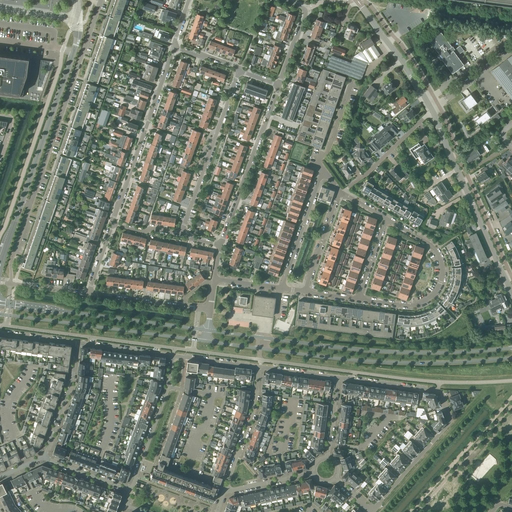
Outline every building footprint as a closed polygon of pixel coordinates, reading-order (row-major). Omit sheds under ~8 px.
[(180,2),(173,0),(170,0),(169,6),(170,7),(178,10),(180,2)] [(115,1),(113,6),(123,10),(125,5),(115,1)] [(140,8),(153,13),(156,6),(142,1),(140,8)] [(113,6),(111,11),(121,15),(123,10),(113,6)] [(111,11),(110,17),(120,20),(121,15),(111,11)] [(174,21),(176,14),(168,11),(168,12),(165,11),(162,20),(168,22),(169,19),(174,21)] [(197,14),(195,20),(201,22),(204,23),(205,21),(202,20),(203,16),(197,14)] [(108,16),(106,22),(117,26),(120,20),(110,17),(108,16)] [(276,18),(282,20),(292,24),(293,20),(286,18),(280,16),(279,17),(277,16),(276,18)] [(317,19),(314,25),(322,28),(324,22),(317,19)] [(195,20),(193,26),(199,28),(200,24),(203,25),(204,23),(201,22),(195,20)] [(280,26),(283,27),(290,30),(292,24),(282,20),(280,26)] [(106,22),(103,29),(115,33),(117,26),(106,22)] [(314,25),(312,31),(320,34),(322,28),(314,25)] [(344,37),(350,40),(352,36),(354,32),(356,33),(358,29),(355,28),(355,27),(354,26),(353,26),(352,26),(348,25),(344,37)] [(199,28),(193,26),(191,32),(197,34),(199,28)] [(283,27),(281,33),(288,35),(290,30),(283,27)] [(101,35),(103,36),(113,39),(115,33),(103,29),(101,35)] [(156,37),(167,41),(169,35),(168,35),(169,33),(159,29),(156,37)] [(288,35),(281,33),(278,31),(275,39),(281,42),(282,39),(286,40),(288,35)] [(320,34),(312,31),(310,37),(318,39),(320,34)] [(141,36),(150,40),(152,35),(143,32),(141,36)] [(197,34),(191,32),(189,38),(195,40),(196,36),(199,37),(200,35),(197,34)] [(457,52),(459,54),(464,51),(460,46),(455,49),(453,51),(454,49),(452,46),(451,46),(440,32),(429,41),(440,55),(439,56),(441,59),(452,73),(463,65),(455,53),(457,52)] [(103,36),(101,41),(111,44),(113,39),(103,36)] [(360,44),(364,50),(373,44),(373,43),(372,41),(372,40),(371,38),(370,39),(370,38),(360,44)] [(101,41),(100,46),(110,49),(111,44),(101,41)] [(208,47),(214,50),(217,43),(210,41),(208,47)] [(154,42),(151,50),(162,54),(165,48),(160,47),(161,45),(154,42)] [(214,50),(220,52),(223,46),(217,43),(214,50)] [(264,44),(263,46),(280,53),(281,48),(274,45),(273,48),(264,44)] [(375,48),(373,44),(364,50),(353,57),(351,63),(331,55),(327,67),(360,80),(367,64),(369,65),(369,63),(380,56),(376,49),(375,50),(374,48),(375,48)] [(100,46),(98,51),(108,54),(110,49),(100,46)] [(220,52),(226,54),(229,48),(223,46),(220,52)] [(271,52),(270,56),(278,58),(280,53),(263,46),(263,47),(266,48),(270,50),(269,52),(271,52)] [(235,50),(229,48),(226,54),(233,56),(235,50)] [(306,49),(304,53),(314,57),(315,56),(312,55),(313,51),(306,49)] [(151,50),(149,56),(160,60),(162,54),(151,50)] [(98,51),(96,56),(106,59),(108,54),(98,51)] [(303,58),(313,61),(314,57),(304,53),(303,58)] [(0,94),(23,97),(26,79),(29,58),(0,54),(0,94)] [(511,54),(490,72),(511,100),(511,54)] [(268,55),(266,60),(276,63),(278,58),(270,56),(268,55)] [(96,56),(94,61),(104,64),(106,59),(96,56)] [(313,61),(303,58),(301,63),(311,66),(313,61)] [(261,64),(274,69),(276,63),(266,60),(263,59),(261,64)] [(92,60),(90,67),(102,71),(104,64),(94,61),(92,60)] [(181,61),(178,67),(185,69),(187,63),(181,61)] [(148,64),(146,71),(155,75),(157,68),(148,64)] [(205,75),(208,69),(201,66),(199,73),(202,74),(201,78),(201,79),(203,80),(204,78),(205,75)] [(90,67),(88,73),(100,77),(102,71),(90,67)] [(178,67),(176,73),(183,75),(185,69),(178,67)] [(299,68),(297,74),(304,77),(307,71),(299,68)] [(205,75),(211,77),(213,71),(208,69),(205,75)] [(323,69),(321,74),(327,77),(329,73),(334,75),(333,78),(343,82),(345,77),(323,69)] [(155,75),(146,71),(144,78),(153,81),(155,75)] [(211,77),(217,79),(220,73),(213,71),(211,77)] [(100,77),(88,73),(86,79),(98,83),(100,77)] [(176,73),(174,79),(180,82),(183,75),(176,73)] [(220,73),(217,79),(223,82),(226,75),(220,73)] [(304,77),(297,74),(295,80),(302,82),(303,80),(306,81),(307,78),(304,77)] [(321,74),(319,79),(342,87),(343,82),(333,78),(332,82),(325,80),(326,76),(327,77),(321,74)] [(180,82),(174,79),(172,85),(178,88),(180,82)] [(316,81),(313,80),(311,79),(308,87),(313,89),(315,83),(316,81)] [(319,79),(317,85),(324,87),(325,83),(331,85),(330,89),(340,92),(342,87),(319,79)] [(131,86),(150,92),(152,86),(133,80),(131,86)] [(391,82),(387,85),(387,84),(384,87),(384,88),(382,89),(385,92),(384,92),(386,95),(395,88),(395,87),(395,86),(394,85),(393,85),(391,82)] [(87,83),(85,88),(95,91),(97,86),(87,83)] [(244,91),(249,93),(252,85),(247,83),(244,91)] [(294,83),(291,90),(302,94),(305,87),(294,83)] [(254,95),(257,87),(252,85),(249,93),(254,95)] [(315,89),(314,89),(338,97),(339,96),(340,92),(330,89),(328,92),(323,90),(324,87),(317,85),(316,89),(315,89)] [(371,85),(364,95),(372,101),(375,97),(372,95),(376,91),(377,90),(371,85)] [(262,88),(257,87),(254,95),(259,97),(262,88)] [(85,88),(83,93),(93,96),(95,91),(85,88)] [(267,90),(262,88),(259,97),(264,99),(267,90)] [(467,88),(461,93),(465,97),(470,93),(467,88)] [(128,93),(137,96),(139,96),(147,99),(149,94),(141,91),(137,89),(136,93),(129,90),(128,93)] [(314,89),(313,94),(319,97),(320,93),(327,95),(326,99),(336,103),(337,100),(338,97),(314,89)] [(291,90),(288,97),(300,101),(302,94),(291,90)] [(170,91),(168,97),(175,99),(177,100),(178,97),(176,97),(177,93),(170,91)] [(83,93),(81,98),(91,102),(93,96),(83,93)] [(313,94),(311,99),(335,108),(336,103),(326,99),(325,102),(318,100),(319,97),(313,94)] [(470,94),(464,98),(462,100),(462,101),(460,102),(464,108),(465,109),(465,108),(467,109),(468,108),(468,109),(477,103),(470,94)] [(126,95),(125,98),(145,106),(146,101),(139,99),(138,100),(134,99),(134,98),(126,95)] [(407,101),(403,95),(396,100),(400,106),(407,101)] [(168,97),(166,103),(173,105),(175,99),(168,97)] [(209,97),(207,103),(214,106),(215,104),(217,100),(209,97)] [(300,101),(288,97),(286,103),(297,107),(300,101)] [(81,98),(80,103),(90,107),(91,102),(81,98)] [(145,106),(125,98),(124,98),(123,101),(132,104),(135,105),(135,104),(136,105),(136,107),(143,110),(145,106)] [(311,99),(309,105),(315,107),(317,103),(323,105),(322,109),(333,113),(335,108),(311,99)] [(80,103),(78,108),(88,112),(90,107),(80,103)] [(166,103),(164,109),(171,112),(173,105),(166,103)] [(207,103),(205,109),(212,111),(214,108),(214,107),(214,106),(207,103)] [(286,103),(284,110),(295,114),(297,107),(286,103)] [(241,108),(248,110),(258,114),(260,109),(254,106),(253,110),(249,108),(242,105),(241,108)] [(309,105),(307,110),(331,118),(333,113),(322,109),(321,113),(314,110),(315,107),(309,105)] [(76,108),(74,114),(86,118),(88,112),(78,108),(76,108)] [(130,112),(125,110),(120,108),(117,108),(115,113),(118,114),(123,116),(124,113),(132,116),(132,117),(140,120),(141,116),(130,112)] [(102,109),(97,123),(105,126),(110,112),(102,109)] [(164,109),(162,115),(169,117),(170,114),(173,115),(174,113),(171,112),(164,109)] [(205,109),(203,114),(210,117),(211,115),(212,111),(205,109)] [(251,114),(250,117),(257,119),(258,114),(248,110),(247,112),(251,114)] [(295,114),(284,110),(281,117),(292,121),(295,114)] [(307,110),(306,115),(313,117),(312,117),(313,113),(320,116),(319,119),(329,123),(331,118),(307,110)] [(416,115),(412,110),(408,113),(406,110),(398,116),(400,119),(403,117),(407,122),(416,115)] [(473,118),(476,122),(479,126),(491,116),(487,111),(479,117),(477,115),(473,118)] [(74,114),(72,120),(84,125),(86,118),(74,114)] [(203,114),(201,120),(208,123),(210,119),(210,117),(203,114)] [(306,115),(304,120),(328,128),(329,123),(319,119),(318,123),(312,121),(313,117),(306,115)] [(70,127),(71,128),(81,131),(84,125),(72,120),(70,127)] [(208,123),(201,120),(199,126),(206,129),(208,123)] [(304,120),(302,125),(310,128),(311,124),(317,126),(316,130),(326,133),(328,128),(304,120)] [(167,123),(160,121),(158,127),(165,129),(167,123)] [(247,124),(246,128),(253,130),(255,125),(244,121),(243,123),(247,124)] [(123,128),(135,132),(138,126),(128,122),(127,126),(124,125),(123,128)] [(393,138),(391,136),(394,134),(395,134),(398,132),(391,124),(388,127),(387,125),(375,136),(377,138),(371,143),(377,150),(380,148),(380,147),(382,144),(384,146),(390,141),(393,138)] [(302,125),(300,130),(324,138),(326,133),(316,130),(314,133),(307,131),(308,127),(310,128),(302,125)] [(71,128),(70,133),(80,136),(81,131),(71,128)] [(193,129),(190,135),(198,138),(199,136),(200,132),(193,129)] [(121,137),(120,140),(131,144),(133,138),(126,136),(122,135),(123,133),(114,130),(113,133),(120,135),(119,137),(121,137)] [(251,135),(240,131),(237,130),(236,132),(240,134),(243,135),(242,138),(249,141),(251,135)] [(300,130),(299,135),(305,137),(306,134),(313,136),(312,140),(322,143),(324,138),(300,130)] [(275,134),(273,140),(282,143),(284,140),(280,139),(281,137),(282,137),(283,133),(278,131),(277,135),(275,134)] [(156,132),(154,138),(161,141),(163,135),(156,132)] [(70,133),(68,138),(78,141),(80,136),(70,133)] [(190,135),(188,141),(196,144),(197,140),(198,138),(190,135)] [(305,137),(299,135),(297,140),(321,149),(322,143),(312,140),(311,143),(304,141),(305,137)] [(68,138),(66,143),(76,146),(78,141),(68,138)] [(154,138),(152,144),(159,146),(161,141),(154,138)] [(131,144),(120,140),(118,139),(117,139),(116,143),(118,143),(118,144),(119,144),(119,143),(123,144),(122,147),(129,150),(131,144)] [(188,141),(186,147),(194,150),(195,148),(196,144),(188,141)] [(66,143),(64,148),(74,151),(76,146),(66,143)] [(360,165),(361,165),(363,163),(364,162),(366,160),(367,159),(367,160),(370,157),(360,143),(355,147),(358,150),(357,151),(356,151),(352,154),(354,157),(355,157),(359,162),(359,163),(360,165)] [(151,144),(149,150),(157,152),(159,146),(152,144),(151,144)] [(271,145),(269,150),(280,154),(280,151),(276,150),(278,147),(271,145)] [(416,145),(409,149),(416,159),(420,156),(424,163),(432,157),(429,152),(424,145),(419,149),(416,145)] [(194,150),(186,147),(184,153),(192,155),(193,151),(194,150)] [(480,155),(476,148),(475,147),(463,155),(468,162),(480,155)] [(74,151),(64,148),(63,153),(73,157),(74,151)] [(237,152),(236,155),(243,157),(245,151),(235,148),(234,150),(237,152)] [(115,156),(117,157),(126,160),(128,153),(119,150),(117,154),(116,154),(116,153),(110,151),(109,154),(115,156)] [(149,150),(147,156),(155,158),(157,152),(149,150)] [(184,153),(182,158),(190,161),(191,159),(192,155),(184,153)] [(60,155),(58,162),(69,166),(72,159),(60,155)] [(231,156),(230,159),(241,163),(243,157),(236,155),(235,158),(231,156)] [(267,155),(265,161),(276,165),(277,162),(273,161),(274,158),(267,155)] [(147,156),(145,162),(153,164),(155,158),(147,156)] [(502,164),(507,169),(511,163),(511,158),(510,156),(504,162),(502,164)] [(126,160),(117,157),(117,158),(119,159),(117,164),(123,166),(126,160)] [(233,162),(232,165),(239,168),(241,163),(230,159),(226,157),(226,159),(233,162)] [(190,161),(182,158),(180,164),(188,167),(189,163),(190,161)] [(496,158),(486,165),(488,168),(498,161),(496,158)] [(111,167),(109,171),(120,175),(123,168),(115,166),(111,165),(112,163),(106,161),(105,165),(111,167)] [(58,162),(55,168),(67,172),(69,166),(58,162)] [(84,162),(82,169),(86,171),(87,168),(95,171),(96,166),(89,163),(84,162)] [(143,168),(150,170),(153,164),(145,162),(143,168)] [(350,168),(352,167),(348,162),(346,164),(341,168),(345,174),(345,175),(347,178),(348,178),(350,176),(350,175),(353,173),(350,168)] [(227,169),(230,171),(237,173),(239,168),(232,165),(231,168),(227,167),(227,169)] [(300,172),(311,176),(313,170),(302,166),(300,172)] [(401,173),(395,167),(392,169),(391,169),(390,170),(390,171),(390,172),(398,181),(402,176),(406,179),(409,176),(404,170),(401,173)] [(476,175),(486,169),(484,167),(474,173),(476,175)] [(53,174),(55,175),(65,179),(67,172),(55,168),(53,174)] [(143,168),(141,174),(148,176),(150,170),(143,168)] [(226,171),(230,173),(228,176),(235,178),(237,173),(230,171),(227,169),(226,171)] [(120,175),(109,171),(109,173),(113,174),(111,178),(118,181),(120,175)] [(183,171),(181,176),(188,179),(190,173),(183,171)] [(261,172),(259,177),(270,181),(271,179),(267,177),(268,174),(261,172)] [(300,172),(298,178),(309,182),(311,176),(300,172)] [(484,172),(481,173),(475,177),(478,183),(487,178),(484,172)] [(151,177),(148,176),(141,174),(139,180),(146,182),(148,179),(150,180),(151,177)] [(55,175),(53,180),(63,184),(65,179),(55,175)] [(181,176),(179,182),(186,185),(187,183),(188,179),(181,176)] [(161,180),(157,179),(155,178),(152,187),(158,189),(161,180)] [(222,183),(221,185),(231,189),(233,184),(230,183),(231,181),(223,178),(223,180),(226,181),(225,185),(222,183)] [(298,178),(296,183),(307,187),(309,182),(298,178)] [(53,180),(52,185),(62,189),(63,184),(53,180)] [(105,183),(104,184),(116,189),(118,183),(110,180),(108,184),(105,183)] [(367,195),(373,185),(367,181),(361,191),(366,194),(366,193),(368,194),(367,195)] [(178,184),(177,188),(184,190),(186,187),(185,187),(186,185),(179,182),(178,184)] [(432,188),(437,195),(441,192),(442,193),(446,190),(441,182),(432,188)] [(257,183),(255,188),(266,192),(267,189),(263,188),(264,185),(257,183)] [(296,183),(294,189),(305,193),(307,187),(296,183)] [(107,190),(106,192),(113,195),(116,189),(104,184),(103,189),(107,190)] [(224,189),(222,192),(229,195),(231,189),(221,185),(216,184),(215,186),(220,188),(224,189)] [(52,185),(50,190),(60,194),(62,189),(52,185)] [(137,185),(135,191),(142,194),(144,188),(137,185)] [(370,197),(372,198),(378,188),(377,189),(372,187),(373,185),(367,195),(370,197)] [(317,200),(321,202),(326,188),(322,186),(317,200)] [(177,188),(175,193),(182,196),(183,194),(184,190),(177,188)] [(321,202),(325,203),(330,189),(326,188),(321,202)] [(376,200),(377,201),(383,191),(378,188),(372,198),(376,200)] [(487,195),(491,202),(496,199),(497,201),(500,199),(498,197),(502,195),(498,188),(487,195)] [(294,189),(292,195),(303,199),(305,193),(294,189)] [(330,189),(325,203),(330,205),(334,191),(330,189)] [(441,192),(437,195),(442,202),(452,196),(448,189),(446,190),(442,193),(441,192)] [(50,190),(48,195),(58,199),(60,194),(50,190)] [(101,196),(104,198),(111,201),(113,195),(106,192),(102,191),(101,196)] [(135,191),(133,197),(140,200),(142,194),(135,191)] [(380,203),(382,204),(388,193),(383,191),(377,201),(380,203)] [(424,194),(428,201),(432,198),(428,192),(424,194)] [(182,196),(175,193),(173,199),(180,202),(182,198),(181,198),(182,196)] [(253,193),(251,198),(262,202),(263,200),(259,198),(260,195),(253,193)] [(385,205),(387,207),(392,198),(387,195),(388,194),(388,193),(382,204),(385,205)] [(48,195),(46,200),(56,204),(58,199),(48,195)] [(292,195),(290,200),(301,204),(303,199),(292,195)] [(220,200),(219,203),(225,205),(227,200),(217,196),(216,198),(220,200)] [(133,197),(131,203),(138,205),(140,200),(133,197)] [(390,208),(392,210),(397,201),(392,198),(387,207),(390,208)] [(97,206),(108,209),(110,203),(100,199),(97,206)] [(44,200),(42,206),(54,210),(56,204),(46,200),(44,200)] [(290,200),(288,206),(300,210),(301,204),(290,200)] [(395,212),(397,212),(403,202),(402,204),(397,201),(392,210),(395,212)] [(493,209),(496,212),(500,210),(501,213),(506,209),(504,207),(508,204),(505,201),(493,209)] [(399,214),(402,215),(408,205),(403,202),(397,212),(399,214)] [(131,203),(129,209),(136,211),(138,205),(131,203)] [(172,208),(174,205),(168,203),(165,211),(167,212),(169,206),(170,207),(172,208)] [(206,204),(204,204),(203,207),(205,207),(213,210),(212,213),(221,216),(223,210),(213,207),(211,206),(206,204)] [(408,205),(402,215),(407,218),(413,208),(408,205)] [(42,206),(40,212),(52,216),(54,210),(42,206)] [(288,206),(286,212),(298,216),(300,210),(288,206)] [(339,247),(347,223),(351,210),(342,207),(330,244),(339,247)] [(96,209),(95,214),(105,218),(107,214),(106,214),(107,212),(99,209),(96,209)] [(129,209),(127,215),(134,217),(136,211),(129,209)] [(247,209),(246,214),(256,218),(257,216),(255,216),(256,213),(247,209)] [(412,221),(413,222),(419,212),(418,213),(413,210),(408,219),(412,221)] [(442,215),(440,221),(439,224),(445,226),(446,222),(450,223),(454,213),(446,210),(444,216),(442,215)] [(94,216),(93,219),(103,223),(105,220),(105,218),(95,214),(85,211),(84,213),(94,216)] [(40,219),(47,222),(50,223),(52,216),(40,212),(38,219),(40,219)] [(298,216),(286,212),(288,213),(286,218),(296,222),(298,216)] [(419,212),(413,222),(418,225),(424,215),(419,212)] [(134,217),(127,215),(125,221),(132,223),(134,217)] [(201,221),(205,223),(215,226),(217,221),(216,220),(216,218),(209,215),(208,218),(211,219),(210,222),(206,220),(198,217),(197,220),(201,221)] [(364,221),(366,222),(375,225),(377,219),(366,215),(364,221)] [(94,223),(93,226),(101,229),(103,225),(103,223),(93,219),(89,218),(88,220),(92,222),(94,223)] [(40,219),(37,229),(43,231),(47,222),(40,219)] [(244,220),(242,225),(252,229),(253,227),(249,225),(250,222),(244,220)] [(283,220),(281,226),(293,230),(295,224),(283,220)] [(428,226),(435,228),(437,222),(431,220),(428,226)] [(366,222),(364,227),(373,230),(375,225),(366,222)] [(215,226),(205,223),(204,225),(208,226),(207,229),(213,232),(215,226)] [(93,226),(91,231),(99,234),(101,231),(101,229),(93,226)] [(281,226),(279,232),(291,236),(293,230),(281,226)] [(364,227),(363,232),(371,235),(373,230),(364,227)] [(37,229),(33,238),(40,241),(43,231),(37,229)] [(240,230),(238,236),(251,241),(252,239),(245,236),(246,233),(240,230)] [(91,231),(91,232),(89,231),(88,233),(88,234),(89,236),(89,237),(97,240),(99,236),(99,235),(99,234),(91,231)] [(121,240),(127,242),(129,234),(127,234),(123,232),(121,240)] [(279,232),(277,237),(289,241),(291,236),(279,232)] [(363,232),(361,237),(369,240),(371,235),(363,232)] [(469,236),(474,249),(481,246),(475,233),(469,236)] [(251,241),(238,236),(236,241),(242,244),(243,241),(248,242),(248,240),(251,241)] [(388,236),(386,241),(395,244),(397,239),(388,236)] [(140,237),(138,245),(144,246),(146,239),(142,238),(140,237)] [(277,237),(275,243),(287,247),(289,241),(277,237)] [(361,237),(359,242),(368,245),(369,240),(361,237)] [(33,238),(30,248),(37,250),(40,241),(33,238)] [(386,241),(385,246),(393,249),(395,244),(386,241)] [(446,250),(446,251),(455,246),(454,244),(453,243),(451,241),(444,246),(445,249),(446,250)] [(84,243),(83,247),(94,250),(95,247),(96,245),(88,242),(87,244),(84,243)] [(359,242),(357,247),(366,250),(368,245),(359,242)] [(275,243),(274,249),(285,253),(287,247),(275,243)] [(424,248),(415,245),(413,244),(411,250),(413,250),(422,253),(424,248)] [(325,285),(338,248),(329,245),(316,282),(325,285)] [(84,251),(84,253),(92,256),(93,252),(94,251),(94,250),(83,247),(79,246),(79,248),(82,249),(82,250),(84,251)] [(385,246),(383,251),(391,254),(393,249),(385,246)] [(448,254),(449,255),(457,252),(457,250),(456,248),(455,246),(446,251),(448,253),(448,254)] [(481,246),(474,249),(480,262),(483,260),(486,259),(481,246)] [(233,252),(241,255),(243,250),(243,249),(235,247),(233,252)] [(366,250),(357,247),(356,252),(364,255),(366,250)] [(30,248),(27,257),(33,260),(37,250),(30,248)] [(274,249),(272,254),(283,258),(285,253),(274,249)] [(413,250),(411,256),(420,259),(422,253),(413,250)] [(82,256),(82,259),(90,262),(91,258),(92,256),(84,253),(83,253),(77,251),(76,254),(82,256)] [(112,256),(111,258),(119,261),(121,262),(121,259),(119,258),(121,255),(122,256),(123,253),(117,251),(116,253),(113,252),(112,256)] [(208,251),(206,262),(205,267),(204,269),(210,270),(210,267),(207,266),(209,259),(212,259),(213,252),(208,251)] [(383,251),(381,256),(390,259),(391,254),(383,251)] [(232,256),(231,258),(239,261),(241,255),(233,252),(232,256)] [(450,259),(450,260),(459,257),(459,256),(459,254),(458,253),(457,252),(449,255),(450,258),(450,259)] [(272,254),(270,260),(281,264),(283,258),(272,254)] [(355,254),(353,260),(362,263),(364,257),(355,254)] [(381,256),(379,262),(388,265),(390,259),(381,256)] [(411,256),(410,261),(418,264),(420,259),(411,256)] [(33,260),(27,257),(25,263),(23,262),(21,267),(30,270),(31,269),(30,269),(33,260)] [(459,257),(450,260),(451,263),(451,265),(452,265),(463,264),(463,261),(462,259),(461,257),(459,257)] [(119,261),(111,258),(110,260),(109,264),(117,267),(119,261)] [(242,262),(239,261),(231,258),(231,260),(229,264),(237,267),(238,263),(241,264),(242,262)] [(82,259),(80,264),(88,267),(89,264),(90,262),(82,259)] [(45,276),(51,277),(52,268),(53,265),(53,261),(47,260),(47,264),(44,263),(41,273),(45,274),(45,276)] [(270,260),(268,266),(279,270),(281,264),(270,260)] [(353,260),(351,265),(360,268),(362,263),(353,260)] [(410,261),(408,266),(417,269),(418,264),(410,261)] [(379,262),(378,267),(386,270),(388,265),(379,262)] [(80,264),(78,270),(86,273),(87,269),(88,267),(80,264)] [(351,265),(349,270),(358,273),(360,268),(351,265)] [(279,270),(268,266),(266,272),(277,276),(279,270)] [(408,266),(406,271),(415,274),(417,269),(408,266)] [(378,267),(376,272),(384,275),(386,270),(378,267)] [(78,270),(72,268),(71,271),(77,273),(76,276),(84,279),(85,275),(86,273),(78,270)] [(349,270),(348,275),(356,278),(358,273),(349,270)] [(406,271),(404,276),(413,279),(415,274),(406,271)] [(376,272),(374,277),(382,280),(384,275),(376,272)] [(200,273),(195,276),(200,283),(201,282),(205,279),(200,273)] [(348,275),(346,280),(355,283),(356,278),(348,275)] [(200,283),(195,276),(190,280),(195,287),(198,284),(200,283)] [(404,276),(403,281),(411,284),(413,279),(404,276)] [(374,277),(372,282),(381,285),(382,280),(374,277)] [(195,287),(190,280),(185,284),(190,290),(195,287)] [(346,280),(344,285),(353,288),(355,283),(346,280)] [(403,281),(401,286),(410,289),(411,284),(403,281)] [(381,285),(372,282),(370,287),(379,290),(381,285)] [(450,286),(449,288),(460,292),(460,290),(461,288),(462,286),(451,283),(450,285),(450,286)] [(353,288),(344,285),(342,284),(340,290),(351,294),(353,288)] [(397,290),(397,291),(408,294),(410,289),(401,286),(399,291),(397,290)] [(448,291),(447,293),(457,298),(458,297),(459,295),(460,292),(449,288),(449,289),(448,291)] [(408,294),(397,291),(395,296),(406,300),(408,294)] [(488,304),(490,308),(506,300),(507,300),(503,292),(495,296),(496,299),(492,301),(491,299),(487,301),(488,304)] [(445,295),(444,297),(452,303),(453,301),(454,299),(455,298),(457,298),(447,293),(446,294),(445,295)] [(273,317),(276,298),(276,297),(254,295),(251,314),(258,315),(273,317)] [(240,296),(239,304),(246,305),(247,297),(240,296)] [(452,303),(444,297),(443,298),(442,300),(440,302),(447,308),(449,306),(450,305),(452,303)] [(295,325),(301,326),(302,319),(298,319),(299,313),(302,313),(304,301),(299,300),(295,325)] [(490,308),(489,309),(492,315),(497,312),(496,310),(500,308),(500,309),(504,308),(505,308),(506,308),(507,307),(507,306),(509,305),(506,300),(490,308)] [(301,326),(306,327),(310,302),(304,301),(302,313),(306,314),(305,320),(302,319),(301,326)] [(306,327),(312,327),(312,320),(309,320),(310,314),(313,315),(315,303),(310,302),(306,327)] [(312,327),(317,328),(320,303),(315,303),(313,315),(317,315),(316,322),(312,322),(313,321),(312,320),(312,327)] [(317,328),(322,329),(323,323),(319,323),(320,315),(324,316),(325,304),(320,303),(317,328)] [(436,306),(435,306),(441,314),(442,313),(444,312),(445,311),(446,310),(439,303),(438,304),(436,306)] [(322,329),(328,330),(331,305),(325,304),(324,316),(328,316),(327,324),(323,323),(322,329)] [(328,330),(333,330),(334,325),(330,324),(331,317),(335,317),(336,305),(331,305),(328,330)] [(333,330),(338,331),(342,306),(336,305),(335,317),(338,318),(337,325),(334,325),(333,330)] [(338,331),(344,332),(344,326),(341,326),(342,318),(345,319),(347,307),(342,306),(338,331)] [(431,309),(430,309),(435,318),(437,317),(438,316),(440,315),(441,314),(435,306),(434,307),(433,308),(431,309)] [(344,332),(349,332),(352,308),(347,307),(345,319),(349,319),(348,327),(344,326),(344,332)] [(349,332),(354,333),(355,326),(352,326),(352,320),(356,320),(358,308),(352,308),(349,332)] [(354,333),(360,334),(363,309),(358,308),(356,320),(360,321),(359,328),(355,328),(355,326),(354,333)] [(360,334),(365,335),(366,328),(362,327),(363,321),(367,322),(368,310),(363,309),(360,334)] [(426,311),(426,312),(430,323),(432,322),(433,321),(435,320),(436,320),(435,318),(430,309),(430,310),(428,310),(426,311)] [(365,335),(370,335),(374,310),(368,310),(367,322),(370,322),(370,328),(366,328),(365,335)] [(370,335),(376,336),(376,330),(373,330),(374,323),(377,323),(379,311),(374,310),(370,335)] [(376,336),(381,337),(384,312),(379,311),(377,323),(381,324),(380,331),(376,330),(376,336)] [(381,337),(386,337),(387,330),(384,330),(384,324),(388,324),(390,313),(384,312),(381,337)] [(421,313),(420,313),(424,325),(425,324),(427,324),(429,323),(430,323),(426,312),(423,312),(421,313)] [(387,330),(386,337),(392,338),(395,313),(394,313),(390,313),(388,324),(392,325),(391,332),(387,332),(388,330),(387,330)] [(417,314),(415,314),(417,326),(418,326),(420,326),(422,325),(424,325),(420,313),(419,314),(417,314)] [(63,356),(62,365),(69,366),(71,346),(66,345),(64,356),(63,356)] [(89,358),(90,358),(91,348),(82,347),(81,347),(80,357),(83,358),(83,353),(90,354),(89,358)] [(155,359),(155,357),(145,355),(143,365),(143,369),(145,369),(146,370),(146,365),(149,366),(150,359),(155,359)] [(82,362),(83,358),(80,357),(78,368),(88,369),(92,369),(93,367),(89,367),(89,363),(82,362)] [(154,366),(164,368),(165,359),(165,358),(155,357),(155,359),(159,360),(158,367),(154,366)] [(188,361),(186,375),(188,375),(188,372),(196,373),(198,362),(188,361)] [(251,369),(246,369),(244,380),(245,380),(245,378),(250,379),(250,381),(253,381),(254,373),(251,372),(251,369)] [(54,372),(54,376),(54,377),(64,381),(65,373),(54,372)] [(265,383),(270,384),(271,373),(266,372),(265,375),(264,375),(262,384),(265,384),(265,383)] [(186,375),(185,382),(194,383),(195,378),(188,377),(188,375),(186,375)] [(52,376),(50,381),(63,386),(64,381),(54,377),(54,376),(52,376)] [(150,385),(161,387),(162,381),(151,379),(150,385)] [(325,380),(323,392),(324,392),(324,389),(329,390),(328,392),(331,393),(332,384),(330,384),(331,381),(325,380)] [(50,381),(48,386),(61,390),(63,386),(50,381)] [(78,385),(76,390),(86,393),(88,388),(78,385)] [(150,385),(148,390),(159,393),(161,387),(150,385)] [(48,386),(46,391),(59,396),(61,390),(48,386)] [(76,390),(74,395),(84,398),(86,393),(76,390)] [(148,390),(146,395),(157,398),(159,393),(148,390)] [(46,391),(44,396),(57,401),(59,396),(46,391)] [(450,402),(450,403),(451,405),(452,405),(454,410),(463,406),(461,402),(464,401),(462,397),(460,398),(458,394),(457,391),(449,391),(451,397),(449,397),(451,402),(450,402)] [(184,393),(182,398),(191,401),(192,396),(190,395),(190,393),(190,395),(185,393),(186,393),(185,393),(184,393)] [(435,394),(430,400),(431,400),(434,408),(440,406),(438,401),(435,394)] [(74,395),(72,400),(83,404),(84,398),(74,395)] [(146,395),(145,400),(155,404),(157,398),(146,395)] [(44,396),(43,401),(55,406),(57,401),(44,396)] [(182,398),(180,403),(189,406),(191,401),(182,398)] [(72,400),(70,405),(81,409),(83,404),(72,400)] [(145,400),(143,405),(153,409),(155,404),(145,400)] [(43,401),(41,406),(53,411),(55,406),(43,401)] [(180,403),(178,408),(187,411),(189,406),(180,403)] [(70,405),(68,410),(79,414),(81,409),(70,405)] [(143,405),(141,410),(151,414),(153,409),(143,405)] [(261,411),(260,412),(270,416),(269,415),(269,413),(270,407),(272,407),(262,405),(261,411)] [(41,406),(39,411),(51,416),(53,411),(41,406)] [(178,408),(176,413),(185,416),(187,411),(178,408)] [(68,410),(67,415),(77,419),(79,414),(68,410)] [(141,410),(139,415),(149,419),(151,414),(141,410)] [(236,410),(234,415),(243,419),(245,413),(236,410)] [(39,411),(37,417),(50,421),(51,416),(39,411)] [(438,422),(446,423),(443,416),(442,411),(435,414),(438,422)] [(260,412),(258,417),(268,421),(270,416),(260,412)] [(176,413),(174,418),(183,421),(185,416),(176,413)] [(67,415),(65,420),(75,424),(77,419),(67,415)] [(139,415),(137,420),(147,424),(149,419),(139,415)] [(234,415),(232,421),(241,424),(243,419),(234,415)] [(420,416),(416,418),(423,424),(427,420),(421,418),(420,416)] [(37,417),(35,422),(48,426),(50,421),(37,417)] [(267,426),(268,421),(258,417),(257,422),(265,425),(267,426)] [(174,418),(172,423),(181,426),(183,421),(174,418)] [(65,420),(63,425),(73,429),(75,424),(65,420)] [(137,420),(135,425),(146,429),(147,424),(137,420)] [(232,421),(230,426),(239,429),(241,424),(232,421)] [(35,422),(35,428),(46,432),(48,426),(35,422)] [(257,422),(255,428),(265,431),(263,430),(265,425),(257,422)] [(446,423),(438,422),(433,428),(438,432),(441,428),(446,423)] [(172,423),(171,428),(179,431),(181,426),(172,423)] [(421,427),(418,432),(428,440),(432,436),(428,433),(430,430),(423,424),(421,427)] [(63,425),(61,430),(71,434),(73,429),(63,425)] [(135,425),(133,430),(144,434),(146,429),(135,425)] [(226,430),(226,431),(237,435),(239,429),(230,426),(228,431),(226,430)] [(35,428),(33,433),(44,437),(46,432),(35,428)] [(171,428),(169,433),(178,437),(179,431),(171,428)] [(255,428),(253,433),(263,436),(265,431),(255,428)] [(59,435),(68,439),(70,439),(72,434),(71,434),(61,430),(59,435)] [(133,430),(132,435),(142,439),(144,434),(133,430)] [(226,431),(224,436),(236,440),(237,435),(226,431)] [(428,440),(418,432),(414,436),(424,445),(428,440)] [(33,433),(31,438),(42,442),(44,437),(33,433)] [(169,433),(167,438),(176,442),(178,437),(169,433)] [(253,433),(251,438),(261,441),(263,436),(253,433)] [(59,435),(57,440),(66,444),(68,439),(59,435)] [(132,435),(130,440),(140,444),(142,439),(132,435)] [(226,437),(224,442),(234,445),(236,440),(224,436),(226,437)] [(29,443),(34,445),(34,444),(40,447),(42,442),(31,438),(29,443)] [(167,438),(165,443),(174,447),(176,442),(167,438)] [(251,438),(249,443),(259,447),(261,441),(251,438)] [(52,454),(58,456),(61,447),(58,446),(60,442),(66,444),(57,440),(52,454)] [(130,440),(128,445),(138,449),(140,444),(130,440)] [(410,441),(406,445),(416,454),(420,449),(410,441)] [(224,442),(222,447),(232,451),(234,445),(224,442)] [(165,443),(163,449),(172,452),(174,447),(165,443)] [(249,443),(247,448),(257,452),(259,447),(249,443)] [(28,449),(29,449),(26,444),(21,447),(26,457),(31,455),(28,449)] [(33,447),(29,449),(28,449),(31,455),(39,451),(40,447),(34,444),(34,445),(33,447)] [(128,445),(126,451),(136,454),(138,449),(128,445)] [(416,454),(406,445),(402,450),(412,459),(416,454)] [(310,450),(309,451),(315,457),(315,456),(318,453),(323,453),(323,448),(310,446),(313,447),(313,450),(310,450)] [(58,456),(68,460),(71,451),(69,457),(64,455),(66,449),(61,447),(58,456)] [(218,452),(230,456),(232,451),(222,447),(220,453),(218,452)] [(245,452),(245,453),(255,457),(256,456),(254,456),(255,451),(257,452),(247,448),(246,453),(245,452)] [(16,449),(11,451),(16,462),(21,459),(16,449)] [(163,449),(161,454),(170,457),(172,452),(163,449)] [(339,456),(340,459),(343,458),(343,457),(345,457),(346,450),(334,449),(333,455),(339,456)] [(304,454),(305,455),(311,461),(315,457),(309,451),(308,450),(304,454)] [(11,451),(6,454),(11,464),(16,462),(11,451)] [(68,460),(73,462),(77,451),(76,453),(71,451),(68,460)] [(73,462),(78,463),(82,453),(77,451),(73,462)] [(126,451),(124,456),(134,459),(136,454),(126,451)] [(218,452),(216,457),(228,462),(230,456),(218,452)] [(78,463),(83,465),(87,455),(82,453),(78,463)] [(255,457),(245,453),(243,458),(246,459),(245,461),(248,464),(251,461),(253,462),(255,457)] [(1,456),(2,458),(6,466),(11,464),(6,454),(1,456)] [(159,461),(164,463),(167,464),(170,457),(161,454),(160,456),(161,456),(160,459),(160,458),(159,461)] [(398,454),(394,459),(404,468),(408,463),(398,454)] [(490,454),(471,475),(478,482),(497,461),(490,454)] [(83,465),(88,467),(92,457),(87,455),(83,465)] [(301,459),(303,468),(303,470),(309,469),(308,464),(311,461),(305,455),(304,456),(305,459),(301,460),(301,459)] [(340,459),(342,464),(351,461),(349,455),(345,457),(343,457),(343,458),(340,459)] [(126,456),(124,461),(133,464),(134,459),(124,456),(126,456)] [(96,470),(103,472),(107,462),(101,460),(100,464),(98,464),(96,463),(97,459),(92,457),(88,467),(96,470)] [(216,457),(214,463),(226,467),(228,462),(216,457)] [(404,468),(394,459),(390,463),(400,472),(404,468)] [(122,467),(120,473),(128,476),(133,464),(124,461),(124,462),(130,464),(128,469),(122,467)] [(164,463),(159,461),(158,464),(157,468),(155,467),(153,471),(152,474),(152,475),(151,475),(150,478),(165,484),(165,483),(168,484),(167,485),(176,488),(176,487),(178,488),(203,497),(203,498),(204,498),(206,498),(206,499),(209,500),(213,501),(216,494),(218,487),(217,487),(213,485),(214,485),(213,485),(212,488),(210,487),(162,470),(164,463)] [(344,470),(344,469),(347,468),(350,467),(353,466),(351,461),(342,464),(344,470)] [(103,472),(108,474),(112,464),(107,462),(103,472)] [(216,464),(214,469),(224,472),(226,467),(214,463),(216,464)] [(274,463),(276,474),(282,473),(282,472),(280,464),(275,465),(274,463)] [(108,474),(113,476),(117,466),(112,464),(108,474)] [(42,471),(44,477),(46,472),(46,473),(48,467),(42,465),(36,468),(38,473),(42,471)] [(117,466),(113,476),(127,481),(128,476),(120,473),(119,475),(114,473),(117,466)] [(266,477),(263,466),(263,468),(258,469),(255,472),(257,475),(259,475),(260,478),(266,477)] [(49,481),(53,469),(48,467),(46,473),(46,472),(44,477),(50,479),(49,481)] [(346,481),(347,480),(347,479),(352,473),(349,471),(351,469),(350,467),(347,468),(344,469),(345,473),(341,477),(346,481)] [(40,477),(38,473),(36,468),(31,471),(35,479),(40,477)] [(386,468),(382,472),(392,481),(396,477),(386,468)] [(49,481),(55,483),(59,471),(53,469),(49,481)] [(214,469),(212,474),(222,478),(224,472),(214,469)] [(30,481),(35,479),(31,471),(26,473),(26,474),(26,473),(28,478),(30,481)] [(55,483),(60,485),(64,473),(59,471),(55,483)] [(347,480),(351,483),(357,476),(353,472),(352,473),(347,479),(347,480)] [(379,478),(377,480),(382,485),(384,482),(388,486),(392,481),(382,472),(378,477),(379,478)] [(60,485),(65,487),(69,475),(64,473),(60,485)] [(222,478),(212,474),(214,475),(213,480),(215,481),(214,481),(215,481),(219,482),(219,483),(220,483),(222,478)] [(22,475),(17,477),(21,486),(26,483),(24,480),(25,480),(24,480),(22,475)] [(65,487),(71,489),(75,477),(69,475),(65,487)] [(357,476),(351,483),(355,487),(359,482),(361,484),(363,481),(357,476)] [(21,486),(17,477),(12,480),(16,488),(21,486)] [(71,489),(76,490),(80,479),(75,477),(71,489)] [(77,489),(82,491),(85,481),(80,479),(76,490),(76,491),(77,489)] [(305,480),(306,482),(308,490),(311,489),(312,491),(314,492),(315,489),(316,486),(316,485),(312,485),(311,479),(305,480)] [(376,484),(372,488),(381,496),(385,492),(380,487),(382,485),(377,480),(375,483),(376,484)] [(82,491),(87,492),(91,483),(85,481),(82,491)] [(0,483),(0,494),(8,491),(7,491),(3,482),(0,483)] [(92,496),(96,485),(91,483),(87,492),(92,494),(92,496)] [(96,485),(92,496),(97,498),(96,500),(98,501),(100,497),(98,496),(102,487),(96,485)] [(316,485),(316,486),(315,489),(314,492),(313,495),(319,496),(321,487),(316,485)] [(330,489),(327,488),(326,492),(325,495),(328,495),(329,494),(332,496),(331,497),(339,489),(334,485),(330,489)] [(327,488),(321,487),(319,496),(324,498),(325,495),(326,492),(327,488)] [(381,496),(372,488),(368,493),(370,494),(368,497),(371,500),(374,498),(377,501),(381,496)] [(339,489),(331,497),(335,501),(341,494),(338,490),(339,489)] [(110,490),(108,496),(119,500),(121,495),(110,490)] [(0,497),(1,500),(10,496),(8,491),(0,494),(0,497)] [(346,497),(341,494),(335,501),(341,506),(344,503),(342,502),(346,497)] [(1,500),(4,505),(13,501),(10,496),(1,500)] [(108,496),(106,501),(118,505),(119,500),(108,496)] [(229,498),(228,501),(237,504),(238,502),(243,501),(242,496),(237,497),(237,496),(229,498)] [(5,509),(6,510),(15,505),(13,501),(4,505),(5,508),(5,509)] [(108,502),(106,507),(116,511),(118,505),(106,501),(106,502),(108,502)] [(228,501),(226,506),(237,510),(235,509),(237,504),(228,501)]
